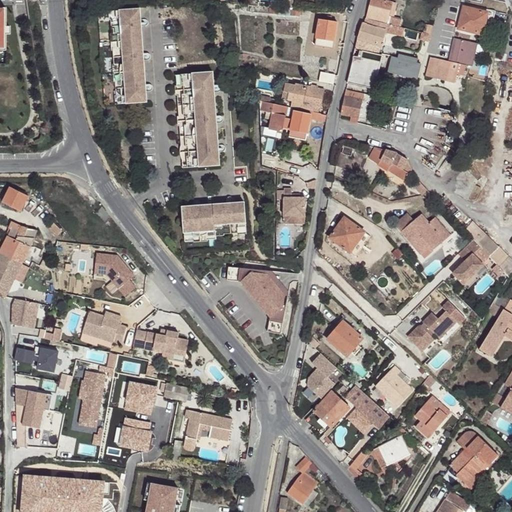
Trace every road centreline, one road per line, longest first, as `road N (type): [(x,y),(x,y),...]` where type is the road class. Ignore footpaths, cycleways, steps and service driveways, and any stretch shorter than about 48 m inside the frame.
road 1 (residential): [(360,0),(279,389)]
road 2 (residential): [(93,164),(252,371)]
road 3 (residential): [(93,164),(59,47),(56,0)]
